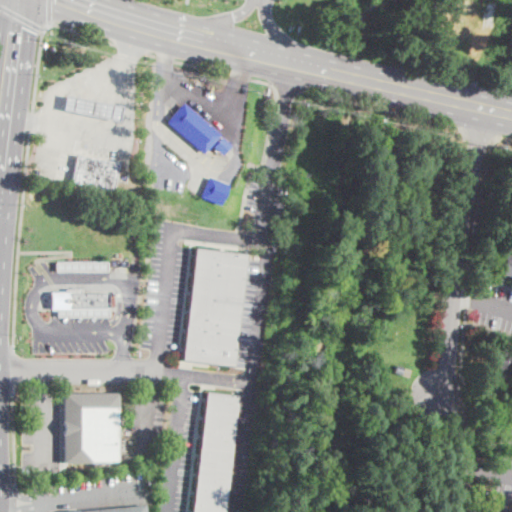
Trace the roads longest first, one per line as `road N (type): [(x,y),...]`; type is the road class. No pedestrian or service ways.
road 1 (primary): [(511,114),(167,30)]
road 2 (primary): [(0,325),(20,0)]
road 3 (residential): [(484,108),(436,395)]
